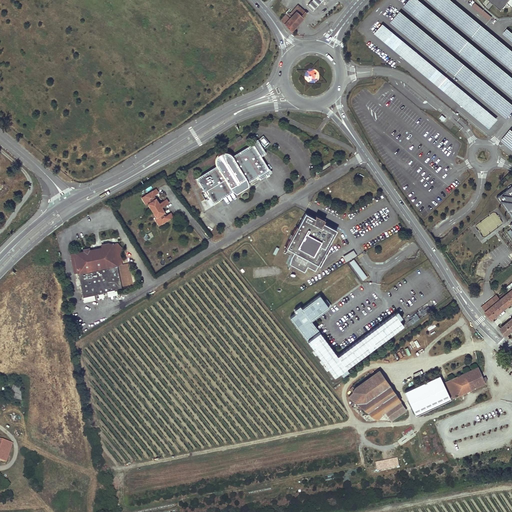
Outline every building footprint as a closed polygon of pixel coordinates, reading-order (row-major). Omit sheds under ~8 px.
[(511,76),(419,0),(408,0),(403,7),(511,96),(511,76)] [(511,49),(452,0),(428,0),(511,68),(511,49)] [(491,0),(502,8),(507,2),(508,0),(491,0)] [(316,5),(311,1),(307,5),(313,10),(316,5)] [(492,16),(475,2),(472,7),(488,20),(492,16)] [(291,31),(307,13),(300,7),(299,8),(296,6),(289,14),(287,12),(281,20),(291,31)] [(511,109),(511,102),(400,10),(390,21),(506,117),(511,109)] [(497,119),(381,23),(374,32),(489,127),(497,119)] [(511,31),(508,28),(502,34),(511,42),(511,31)] [(511,129),(511,128),(501,140),(511,149),(511,129)] [(266,153),(256,141),(232,156),(230,153),(228,153),(227,152),(226,152),(225,152),(224,152),(223,152),(218,155),(217,156),(217,157),(216,158),(216,159),(216,160),(216,162),(217,165),(196,178),(212,204),(258,176),(260,180),(271,173),(268,170),(269,169),(261,156),(266,153)] [(495,199),(511,221),(511,222),(509,224),(511,228),(511,187),(510,185),(508,187),(509,188),(495,199)] [(158,193),(156,189),(142,198),(145,202),(146,201),(148,204),(156,217),(158,220),(157,221),(159,225),(173,217),(170,213),(165,216),(164,216),(164,214),(163,213),(164,213),(161,207),(168,203),(166,199),(159,204),(156,199),(154,199),(153,198),(152,197),(153,196),(158,193)] [(329,244),(337,229),(305,212),(297,227),(298,228),(306,214),(315,219),(314,221),(321,225),(322,223),(335,230),(328,243),(329,244)] [(476,223),(484,236),(503,225),(495,212),(476,223)] [(329,244),(328,243),(335,230),(322,223),(321,225),(314,221),(315,219),(306,214),(298,228),(297,227),(296,226),(285,246),(287,248),(285,252),(291,256),(293,256),(291,262),(303,269),(306,264),(314,268),(317,263),(318,264),(319,265),(330,245),(329,244)] [(117,290),(122,289),(117,265),(122,264),(121,262),(122,259),(120,256),(120,254),(120,249),(117,243),(112,244),(101,246),(101,248),(102,249),(90,252),(89,250),(89,249),(83,250),(84,252),(84,253),(74,255),(75,257),(72,258),(71,258),(74,274),(78,273),(84,303),(95,300),(94,295),(99,294),(104,293),(108,292),(117,290)] [(315,270),(318,264),(317,263),(314,268),(306,264),(303,269),(291,262),(293,256),(291,256),(291,257),(289,263),(304,271),(307,266),(315,270)] [(366,277),(353,259),(350,262),(363,280),(366,277)] [(484,309),(492,318),(511,301),(511,284),(507,289),(508,290),(498,297),(496,294),(482,306),(484,309)] [(399,319),(394,313),(337,356),(311,320),(312,320),(329,306),(321,294),(302,308),(295,313),(289,317),(334,377),(340,373),(346,368),(404,325),(399,319)] [(511,317),(500,328),(506,334),(511,329),(511,317)] [(446,382),(453,398),(485,383),(477,368),(446,382)] [(349,396),(377,420),(384,411),(400,400),(379,371),(356,387),(354,389),(352,387),(349,391),(352,393),(349,396)] [(440,376),(405,392),(416,415),(451,400),(440,376)] [(11,396),(21,399),(20,387),(14,385),(11,396)] [(384,411),(391,420),(406,410),(400,400),(384,411)] [(0,461),(6,463),(12,445),(0,441),(0,461)]
